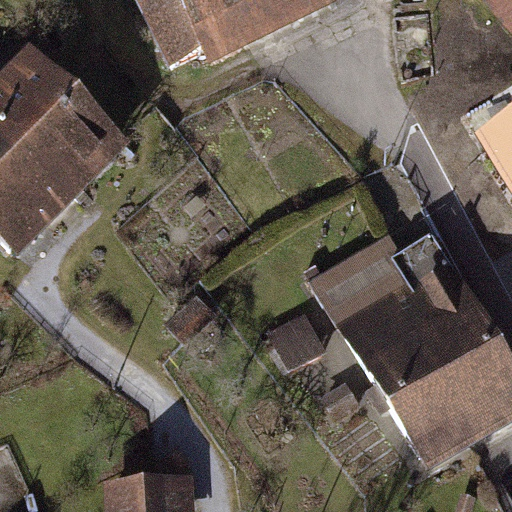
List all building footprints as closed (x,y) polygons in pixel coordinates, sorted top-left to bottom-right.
[(116,0),(166,98),(203,80),(208,90),(334,27),(324,7),(338,0),(116,0)] [(481,8),(511,44),(511,0),(490,0),(481,8)] [(0,250),(22,272),(133,160),(32,61),(0,93),(0,250)] [(511,124),(499,133),(511,153),(511,124)] [(390,241),(361,259),(479,453),(511,432),(511,381),(430,247),(403,263),(390,241)] [(424,486),(479,453),(361,259),(306,293),(424,486)] [(222,331),(195,303),(171,326),(197,354),(222,331)] [(304,321),(272,337),(288,370),(320,354),(304,321)] [(345,389),(324,402),(336,422),(357,409),(345,389)] [(196,511),(194,479),(105,485),(106,511),(196,511)]
